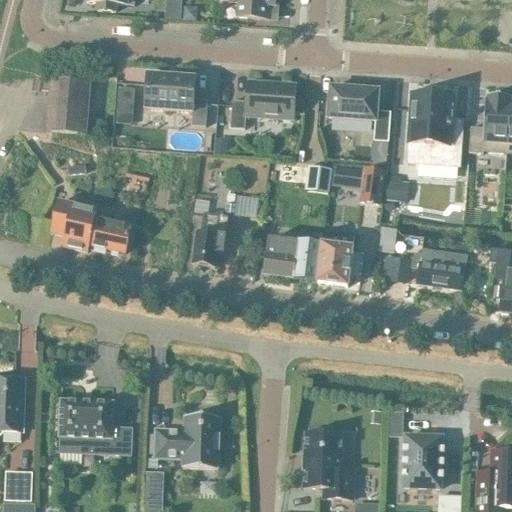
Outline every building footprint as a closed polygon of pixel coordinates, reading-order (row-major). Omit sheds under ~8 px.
[(134,8),(134,0),(83,0),(83,1),(86,1),(85,5),(97,6),(97,13),(114,15),(115,7),(134,8)] [(273,7),(273,0),(229,0),(229,4),(238,5),(237,20),(269,22),(270,7),(273,7)] [(183,9),(182,22),(194,23),(195,10),(183,9)] [(167,78),(166,79),(147,77),(144,111),(192,115),(191,128),(205,129),(207,101),(207,95),(193,94),(194,80),(174,79),(174,78),(172,78),(172,79),(168,79),(168,78),(167,78)] [(86,136),(90,84),(50,81),(46,133),(86,136)] [(293,87),(290,84),(281,83),(278,86),(247,84),(246,104),(232,103),(230,131),(244,132),(245,119),(293,122),(295,88),(293,87)] [(376,113),(377,94),(330,90),(328,120),(374,124),(373,143),(388,144),(390,114),(376,113)] [(412,96),(407,166),(459,169),(462,123),(451,122),(452,110),(451,110),(452,99),(437,98),(437,93),(430,92),(426,92),(426,97),(412,96)] [(470,130),(468,156),(482,157),(483,154),(506,156),(510,101),(485,99),(483,131),(470,130)] [(359,204),(379,207),(383,175),(364,172),(359,204)] [(109,205),(112,194),(97,191),(94,202),(109,205)] [(94,222),(96,213),(57,204),(50,236),(64,239),(62,249),(87,255),(88,248),(129,257),(135,231),(94,222)] [(226,205),(225,215),(234,216),(235,206),(226,205)] [(224,240),(226,220),(203,217),(200,237),(196,236),(192,268),(214,271),(216,256),(222,257),(224,240)] [(323,249),(317,286),(347,290),(357,291),(362,254),(351,253),(350,252),(352,237),(327,233),(325,249),(323,249)] [(292,282),(297,246),(268,242),(263,279),(292,282)] [(317,286),(323,249),(297,246),(292,282),(316,285),(316,286),(317,286)] [(460,293),(466,263),(444,260),(445,255),(421,252),(415,286),(460,293)] [(504,282),(499,314),(511,315),(511,271),(507,271),(508,255),(497,253),(494,275),(506,276),(505,283),(504,282)] [(404,284),(408,263),(393,261),(389,282),(404,284)] [(21,434),(23,382),(0,381),(0,436),(2,435),(2,434),(21,434)] [(81,456),(130,458),(131,432),(111,431),(112,408),(112,405),(110,405),(110,406),(62,404),(60,403),(60,406),(59,440),(82,440),(81,456)] [(216,420),(216,414),(200,414),(200,419),(184,419),(183,437),(175,436),(175,433),(155,433),(154,461),(182,462),(182,471),(218,472),(220,420),(216,420)] [(305,436),(304,455),(303,472),(304,472),(303,491),(323,492),(323,501),(352,502),(353,474),(339,474),(341,438),(305,436)] [(404,455),(404,462),(402,462),(402,467),(404,467),(404,474),(401,474),(401,479),(403,479),(403,490),(439,491),(440,481),(442,481),(442,476),(440,476),(440,468),(442,468),(442,463),(440,463),(440,456),(443,456),(443,451),(440,451),(441,440),(405,439),(405,450),(402,449),(402,454),(404,455)] [(511,509),(511,455),(491,454),(490,474),(477,474),(477,475),(476,475),(474,511),(500,511),(501,509),(511,509)] [(30,504),(31,476),(6,476),(5,503),(30,504)] [(438,498),(437,511),(459,511),(460,499),(438,498)]
